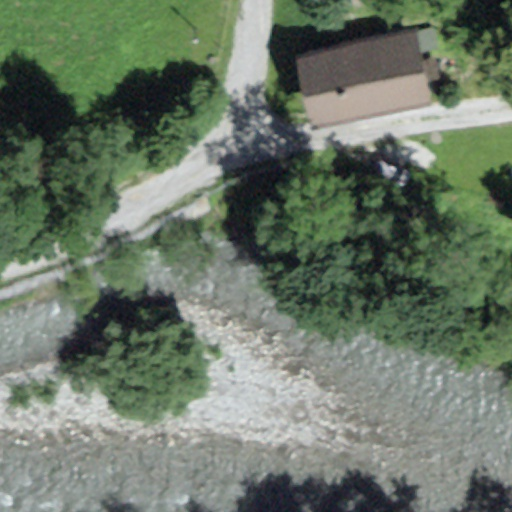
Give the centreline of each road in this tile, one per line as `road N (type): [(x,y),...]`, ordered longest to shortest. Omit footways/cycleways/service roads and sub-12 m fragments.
road 1 (track): [(269,130),(0,244)]
road 2 (track): [(511,93),(269,130)]
